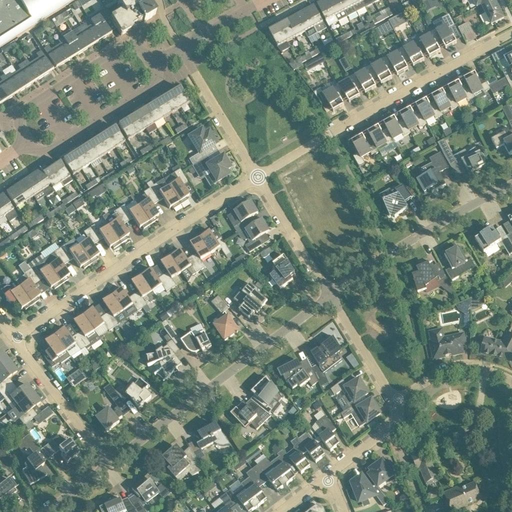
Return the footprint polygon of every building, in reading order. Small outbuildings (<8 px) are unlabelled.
[(0,0),(0,48),(51,15),(75,0),(0,0)] [(115,27),(121,36),(132,29),(131,27),(143,20),(144,22),(155,15),(148,4),(147,5),(143,0),(116,0),(104,8),(105,9),(106,10),(119,3),(121,7),(126,17),(114,24),(115,27)] [(327,0),(324,2),(318,5),(322,14),(329,27),(338,22),(327,0)] [(338,0),(327,0),(338,22),(347,17),(338,0)] [(349,0),(338,0),(347,17),(356,13),(349,0)] [(361,0),(349,0),(356,13),(366,8),(362,2),(361,0)] [(403,5),(405,9),(414,4),(412,0),(403,5)] [(491,25),(504,19),(494,0),(491,0),(481,5),(491,25)] [(315,7),(308,10),(305,12),(317,34),(326,29),(315,7)] [(383,20),(393,15),(389,8),(380,13),(383,20)] [(109,31),(115,27),(114,24),(106,10),(105,9),(89,19),(92,25),(100,37),(102,40),(111,35),(109,31)] [(305,12),(302,13),(296,16),(305,32),(309,38),(317,34),(305,12)] [(375,25),(383,20),(380,13),(371,17),(374,23),(375,25)] [(65,22),(60,15),(54,19),(58,26),(65,22)] [(446,27),(437,32),(439,37),(446,49),(457,43),(454,37),(452,38),(448,30),(455,26),(449,15),(442,19),(446,27)] [(296,16),(291,20),(287,21),(296,37),(305,32),(296,16)] [(287,21),(284,23),(279,26),(287,42),(296,37),(287,21)] [(389,22),(383,25),(388,34),(394,30),(389,22)] [(473,30),(469,22),(458,28),(463,35),(464,35),(473,30)] [(376,27),(375,25),(374,23),(364,28),(367,32),(376,27)] [(92,25),(88,28),(85,24),(81,27),(93,46),(102,40),(100,37),(92,25)] [(35,37),(45,31),(42,26),(32,33),(35,37)] [(269,31),(272,35),(272,36),(270,37),(278,47),(281,52),(290,48),(287,42),(279,26),(269,31)] [(76,30),(79,34),(74,36),(82,49),(84,52),(93,46),(81,27),(76,30)] [(356,33),(357,34),(358,37),(367,32),(364,28),(356,33)] [(70,30),(61,36),(62,38),(72,54),(74,58),(84,52),(82,49),(74,36),(70,30)] [(357,34),(356,33),(355,30),(345,35),(347,39),(357,34)] [(430,36),(421,41),(427,52),(426,52),(430,58),(441,52),(437,46),(436,46),(433,40),(439,37),(437,32),(436,30),(428,34),(430,36)] [(347,39),(345,35),(336,40),(338,44),(347,39)] [(58,41),(60,45),(56,48),(63,60),(65,63),(74,58),(72,54),(62,38),(58,41)] [(413,45),(405,49),(405,50),(411,61),(410,61),(413,67),(425,61),(421,55),(426,52),(427,52),(421,41),(420,38),(412,42),(413,45)] [(324,46),(326,50),(335,45),(333,41),(324,46)] [(14,42),(9,44),(14,50),(18,47),(14,42)] [(315,51),(317,55),(326,50),(324,46),(315,51)] [(56,48),(51,51),(49,47),(44,50),(56,69),(65,63),(63,60),(56,48)] [(397,54),(389,58),(388,59),(391,63),(397,76),(408,69),(405,64),(410,61),(411,61),(405,50),(405,49),(403,47),(396,51),(397,54)] [(495,63),(504,59),(509,68),(502,72),(506,78),(511,74),(511,54),(508,56),(504,49),(492,56),(495,63)] [(306,56),(308,60),(317,55),(315,51),(306,56)] [(41,52),(36,55),(39,59),(34,61),(44,77),(53,71),(47,61),(41,52)] [(323,56),(305,66),(308,71),(326,62),(323,56)] [(381,63),(372,67),(372,68),(375,72),(374,72),(381,85),(392,78),(389,72),(388,73),(384,67),(391,63),(388,59),(389,58),(387,56),(380,60),(381,63)] [(299,59),(289,65),(294,71),(303,66),(302,63),(302,64),(299,59)] [(34,61),(29,64),(27,61),(23,64),(35,83),(44,77),(34,61)] [(18,67),(20,70),(16,73),(26,89),(35,83),(23,64),(18,67)] [(365,72),(356,77),(360,83),(359,83),(365,94),(376,87),(373,81),(371,82),(368,76),(374,72),(375,72),(372,68),(372,67),(371,65),(364,69),(365,72)] [(16,73),(11,76),(9,73),(4,76),(17,94),(26,89),(16,73)] [(475,73),(464,79),(466,82),(467,85),(469,88),(471,91),(475,98),(477,101),(486,96),(484,93),(490,90),(489,86),(487,82),(483,76),(478,79),(475,73)] [(349,81),(340,86),(343,90),(342,90),(349,103),(360,96),(357,90),(355,91),(353,87),(359,83),(360,83),(356,77),(355,74),(347,78),(349,81)] [(0,78),(2,82),(0,83),(0,88),(8,100),(17,94),(4,76),(0,78)] [(459,82),(448,88),(449,90),(451,94),(453,96),(455,100),(457,104),(458,104),(466,100),(468,102),(475,98),(471,91),(469,88),(467,85),(462,88),(461,85),(459,82)] [(321,89),(314,93),(320,103),(326,100),(333,112),(344,106),(341,100),(339,100),(336,94),(342,90),(343,90),(340,86),(339,83),(331,88),(333,90),(324,95),(321,89)] [(180,88),(177,90),(171,93),(180,109),(189,103),(181,89),(180,88)] [(443,90),(432,97),(433,100),(435,103),(437,105),(439,109),(441,113),(442,113),(450,108),(452,111),(459,107),(458,104),(457,104),(455,100),(453,96),(451,94),(446,97),(444,93),(443,90)] [(171,93),(165,97),(162,99),(171,114),(180,109),(171,93)] [(162,99),(159,100),(153,104),(162,119),(171,114),(162,99)] [(427,99),(416,105),(417,108),(419,111),(425,122),(426,122),(434,117),(436,120),(443,115),(442,113),(441,113),(439,109),(437,105),(435,103),(430,106),(428,102),(427,99)] [(153,104),(148,107),(144,109),(154,125),(162,119),(153,104)] [(508,106),(502,109),(502,110),(509,123),(511,128),(511,112),(509,106),(508,106)] [(411,108),(400,114),(401,118),(403,120),(409,131),(410,131),(418,126),(420,129),(427,124),(426,122),(425,122),(419,111),(414,114),(412,111),(411,108)] [(144,109),(142,111),(135,115),(145,130),(154,125),(144,109)] [(135,115),(130,118),(127,120),(136,135),(145,130),(135,115)] [(395,117),(384,123),(385,126),(387,129),(393,140),(394,140),(395,142),(403,138),(411,133),(410,131),(409,131),(403,120),(398,123),(395,117)] [(127,120),(124,122),(118,125),(127,141),(136,135),(127,120)] [(379,126),(368,133),(369,135),(371,138),(377,149),(378,149),(379,151),(391,144),(394,149),(397,148),(395,143),(395,142),(394,140),(393,140),(387,129),(382,132),(379,126)] [(115,127),(109,131),(106,133),(116,148),(125,142),(115,127)] [(501,135),(492,140),(492,141),(497,150),(504,146),(509,156),(511,154),(511,135),(510,131),(508,128),(499,133),(501,135)] [(450,130),(444,133),(447,138),(453,135),(450,130)] [(193,136),(189,138),(199,154),(189,160),(193,166),(208,157),(204,152),(216,144),(209,132),(204,135),(201,131),(193,136)] [(106,133),(103,135),(98,138),(107,154),(116,148),(106,133)] [(363,135),(352,142),(353,145),(357,150),(359,154),(353,157),(359,167),(365,164),(362,158),(370,153),(372,156),(379,151),(378,149),(377,149),(371,138),(366,141),(363,135)] [(98,138),(92,142),(89,144),(98,159),(107,154),(98,138)] [(89,144),(86,146),(80,149),(90,165),(98,159),(89,144)] [(449,148),(442,152),(447,160),(451,167),(457,164),(453,157),(449,148)] [(466,150),(458,154),(461,161),(468,172),(469,174),(475,172),(480,170),(480,169),(486,166),(485,165),(485,164),(485,163),(485,162),(485,161),(485,160),(485,159),(484,158),(484,157),(483,156),(482,155),(481,155),(480,153),(480,152),(478,154),(475,148),(468,154),(466,150)] [(80,149),(75,153),(71,155),(81,170),(90,165),(80,149)] [(429,172),(422,176),(423,178),(417,181),(420,185),(425,194),(430,191),(432,194),(446,186),(439,174),(449,168),(444,160),(440,153),(429,159),(436,171),(430,174),(429,172)] [(71,155),(69,157),(63,160),(73,176),(81,170),(71,155)] [(211,163),(208,157),(193,166),(193,167),(196,172),(197,173),(207,167),(212,175),(205,178),(210,186),(229,175),(226,171),(230,168),(228,165),(229,163),(227,160),(225,159),(223,156),(211,163)] [(60,162),(51,168),(61,183),(63,186),(72,180),(60,162)] [(51,168),(43,174),(50,186),(54,192),(63,186),(61,183),(51,168)] [(43,174),(41,170),(32,176),(42,191),(46,197),(54,192),(50,186),(43,174)] [(174,173),(178,180),(169,186),(181,205),(188,201),(186,198),(189,196),(183,188),(183,187),(188,183),(180,170),(179,170),(174,173)] [(32,176),(29,178),(23,182),(33,197),(42,191),(32,176)] [(154,185),(151,181),(146,184),(149,189),(158,203),(163,199),(169,209),(172,207),(173,210),(181,205),(169,186),(164,190),(155,184),(154,185)] [(23,182),(18,185),(15,187),(25,202),(33,197),(23,182)] [(403,186),(391,193),(393,197),(383,201),(390,216),(393,215),(395,218),(408,208),(405,204),(411,199),(403,186)] [(15,187),(12,189),(6,193),(16,208),(25,202),(15,187)] [(143,193),(148,200),(138,206),(151,225),(158,220),(156,217),(159,216),(152,206),(158,203),(149,189),(143,193)] [(18,216),(3,195),(0,197),(0,209),(5,216),(9,222),(18,216)] [(73,200),(70,196),(64,200),(67,204),(73,200)] [(235,212),(242,223),(234,228),(239,235),(246,231),(250,228),(246,221),(258,214),(251,202),(235,212)] [(59,207),(54,210),(57,214),(62,211),(66,209),(63,204),(59,207)] [(138,206),(129,212),(124,206),(119,209),(128,223),(133,219),(139,229),(142,227),(143,230),(151,225),(138,206)] [(107,214),(102,217),(108,226),(121,245),(128,240),(126,237),(129,236),(123,226),(128,223),(119,209),(113,213),(114,214),(111,216),(107,214)] [(49,214),(47,210),(43,213),(48,220),(57,214),(54,210),(49,214)] [(39,223),(36,219),(27,225),(30,229),(39,223)] [(239,235),(241,238),(246,241),(247,240),(250,244),(245,246),(250,253),(262,246),(257,239),(269,232),(262,221),(250,228),(246,231),(239,235)] [(108,226),(99,232),(94,226),(89,229),(98,242),(103,239),(109,248),(112,247),(114,249),(121,245),(108,226)] [(16,233),(19,236),(27,231),(24,227),(16,233)] [(501,240),(492,228),(475,239),(484,253),(497,245),(500,249),(503,246),(510,256),(511,254),(511,244),(507,236),(501,240)] [(83,233),(88,240),(79,246),(91,265),(98,260),(97,257),(99,255),(93,246),(98,242),(89,229),(83,233)] [(38,235),(34,230),(28,235),(31,240),(38,235)] [(208,233),(206,230),(199,235),(211,254),(217,250),(218,252),(222,250),(226,257),(227,257),(231,254),(221,238),(216,241),(210,231),(208,233)] [(8,238),(11,242),(19,236),(16,233),(8,238)] [(191,244),(192,246),(197,254),(192,257),(201,270),(206,267),(201,260),(211,254),(199,235),(191,240),(193,242),(191,244)] [(10,243),(11,242),(8,238),(0,244),(0,245),(4,251),(12,245),(10,243)] [(64,246),(59,250),(68,263),(73,259),(74,260),(80,269),(82,267),(84,269),(91,265),(79,246),(74,239),(73,240),(74,240),(65,246),(64,246)] [(55,244),(40,254),(44,260),(62,285),(69,280),(67,277),(70,276),(69,275),(64,267),(63,266),(68,263),(59,250),(55,244)] [(448,254),(448,255),(445,257),(451,268),(446,271),(451,281),(475,268),(471,259),(467,261),(460,248),(456,250),(449,254),(448,254)] [(178,252),(177,250),(169,254),(182,273),(187,269),(193,276),(201,270),(192,257),(187,260),(181,250),(178,252)] [(161,263),(163,266),(168,273),(163,276),(172,289),(177,286),(172,279),(182,273),(169,254),(162,259),(164,262),(161,263)] [(284,257),(273,265),(278,271),(270,276),(280,290),(293,280),(291,278),(295,274),(284,257)] [(62,285),(44,260),(35,266),(29,270),(39,283),(44,280),(50,289),(53,287),(55,290),(62,285)] [(420,273),(412,276),(415,285),(418,294),(426,291),(426,293),(440,286),(441,287),(444,290),(448,293),(451,295),(454,293),(449,283),(445,274),(439,277),(434,267),(432,264),(433,264),(432,263),(418,270),(420,273)] [(148,269),(140,274),(153,293),(162,286),(166,291),(167,293),(172,289),(163,276),(158,279),(157,278),(152,270),(149,271),(148,269)] [(21,278),(25,284),(19,287),(32,305),(40,300),(38,298),(40,296),(34,287),(39,283),(29,270),(24,274),(25,276),(21,278)] [(157,299),(156,297),(140,274),(133,279),(135,281),(132,283),(139,292),(134,295),(143,309),(148,305),(146,303),(150,300),(152,303),(157,299)] [(511,275),(511,274),(501,283),(506,287),(511,281),(511,275)] [(214,278),(208,282),(212,288),(218,284),(214,278)] [(241,291),(234,300),(242,307),(239,311),(249,319),(255,312),(257,314),(268,302),(258,294),(260,292),(250,284),(243,293),(241,291)] [(16,302),(21,310),(24,308),(25,310),(32,305),(19,287),(10,294),(10,292),(4,296),(11,306),(16,302)] [(118,288),(111,293),(129,318),(138,312),(143,309),(134,295),(129,299),(128,297),(123,289),(120,291),(118,288)] [(104,298),(106,301),(103,302),(110,312),(105,315),(114,328),(117,326),(129,318),(111,293),(104,298)] [(212,302),(222,314),(229,308),(219,296),(212,302)] [(471,299),(471,307),(481,302),(474,297),(471,299)] [(471,299),(462,303),(464,306),(467,308),(471,309),(471,307),(471,299)] [(91,311),(90,308),(82,313),(95,331),(105,325),(109,332),(114,328),(105,315),(100,318),(94,309),(91,311)] [(77,321),(75,322),(81,332),(77,335),(86,348),(87,350),(91,347),(91,346),(90,343),(99,336),(95,331),(82,313),(75,318),(77,321)] [(239,332),(233,323),(229,316),(215,326),(225,341),(239,332)] [(164,323),(161,325),(169,335),(168,335),(169,337),(175,333),(166,321),(164,323)] [(61,328),(54,333),(57,338),(67,351),(71,358),(81,351),(86,348),(77,335),(72,338),(71,337),(65,329),(63,331),(61,328)] [(451,355),(462,353),(460,345),(465,344),(463,336),(443,340),(441,331),(431,334),(433,342),(431,343),(435,359),(451,355)] [(204,332),(194,337),(192,335),(182,343),(187,351),(188,352),(190,353),(191,354),(192,354),(193,354),(195,355),(196,355),(197,354),(198,354),(202,352),(203,354),(208,352),(207,350),(212,347),(204,332)] [(48,355),(45,358),(53,368),(60,363),(61,364),(71,358),(67,351),(57,338),(54,333),(47,338),(48,341),(46,342),(48,345),(51,350),(46,353),(48,355)] [(511,355),(511,354),(511,335),(508,333),(503,343),(485,339),(484,342),(481,342),(479,350),(482,350),(481,354),(505,360),(506,357),(511,355)] [(157,374),(155,375),(155,376),(157,375),(165,382),(173,372),(174,373),(177,369),(182,365),(176,357),(174,354),(179,350),(176,345),(168,335),(164,338),(168,343),(167,345),(168,347),(158,354),(147,356),(149,366),(148,366),(148,367),(154,365),(157,374)] [(319,350),(318,349),(311,354),(318,366),(312,369),(313,371),(318,382),(321,387),(329,383),(324,375),(335,367),(342,361),(338,354),(342,351),(334,337),(321,347),(322,348),(319,350)] [(0,370),(10,364),(3,355),(4,355),(3,354),(0,356),(0,370)] [(352,354),(346,358),(355,370),(361,365),(352,354)] [(283,367),(280,369),(279,369),(284,378),(287,384),(288,383),(293,390),(299,386),(300,388),(309,382),(312,387),(318,382),(313,371),(306,375),(303,371),(302,372),(296,361),(292,362),(287,365),(283,367)] [(10,364),(0,370),(0,382),(1,384),(0,384),(0,393),(1,395),(11,387),(6,381),(17,372),(16,372),(10,364)] [(82,375),(78,377),(70,383),(73,388),(85,380),(82,375)] [(269,415),(271,412),(274,414),(282,405),(279,403),(282,398),(268,379),(252,394),(261,401),(263,402),(259,407),(260,407),(269,415)] [(334,396),(342,391),(346,396),(343,398),(349,408),(357,402),(360,400),(368,394),(364,387),(365,386),(362,380),(360,381),(359,380),(351,385),(347,387),(343,380),(331,390),(334,395),(334,396)] [(129,392),(122,387),(115,391),(117,394),(124,403),(131,397),(136,401),(134,402),(138,408),(150,399),(151,398),(151,397),(151,396),(151,395),(151,394),(150,394),(150,393),(146,390),(149,386),(142,381),(136,387),(134,386),(129,392)] [(110,384),(104,389),(111,398),(117,394),(115,391),(110,384)] [(4,400),(6,401),(9,405),(14,401),(18,406),(33,394),(27,386),(27,385),(16,394),(11,387),(1,395),(4,400)] [(33,394),(18,406),(12,410),(22,423),(24,425),(24,426),(29,422),(34,418),(29,411),(40,403),(40,402),(40,403),(33,394)] [(341,414),(344,419),(351,414),(359,427),(366,423),(367,424),(380,414),(376,407),(378,406),(374,400),(373,401),(372,400),(363,405),(360,407),(357,402),(349,408),(341,414)] [(251,410),(244,403),(232,415),(246,430),(253,422),(259,428),(271,417),(269,415),(260,407),(254,413),(251,410)] [(107,432),(120,423),(119,421),(123,418),(118,412),(114,415),(109,409),(101,415),(100,413),(95,417),(107,432)] [(336,430),(325,416),(316,423),(324,434),(319,437),(322,441),(331,452),(331,451),(340,445),(331,434),(336,430)] [(29,422),(24,426),(28,431),(33,427),(29,422)] [(199,434),(204,441),(197,444),(200,448),(193,453),(201,467),(207,463),(204,449),(216,443),(220,445),(224,446),(229,445),(222,434),(216,426),(199,434)] [(286,427),(281,430),(285,435),(290,431),(286,427)] [(322,441),(319,437),(312,428),(307,432),(314,442),(305,449),(307,452),(316,463),(317,463),(316,463),(325,456),(317,445),(322,441)] [(24,431),(19,434),(35,456),(36,455),(42,463),(46,460),(24,431)] [(52,457),(59,451),(62,455),(61,456),(67,464),(68,464),(67,463),(79,454),(75,449),(77,447),(72,440),(70,441),(69,441),(63,446),(57,438),(45,447),(52,457)] [(291,442),(294,447),(294,450),(286,455),(293,463),(301,475),(302,474),(310,467),(302,456),(307,452),(305,449),(301,445),(296,438),(291,442)] [(0,463),(3,467),(9,462),(1,444),(0,444),(0,463)] [(277,455),(279,457),(270,463),(287,486),(287,485),(296,478),(287,467),(293,463),(286,455),(278,444),(275,447),(273,449),(273,451),(274,454),(276,456),(277,455)] [(47,461),(52,457),(45,447),(40,451),(47,461)] [(168,455),(163,458),(171,467),(168,470),(176,479),(183,472),(186,475),(189,473),(192,477),(203,470),(201,467),(193,453),(188,456),(186,457),(177,447),(168,455)] [(257,447),(243,458),(247,462),(252,458),(253,459),(261,453),(257,447)] [(415,456),(416,459),(418,465),(426,483),(438,478),(426,451),(415,456)] [(18,462),(18,464),(19,467),(22,472),(30,486),(46,478),(41,468),(44,465),(42,463),(36,455),(35,456),(31,459),(29,456),(26,455),(24,456),(21,457),(19,459),(18,462)] [(270,463),(270,464),(266,460),(253,470),(264,485),(269,481),(278,492),(286,485),(287,486),(270,463)] [(371,472),(372,473),(369,475),(375,483),(375,484),(378,487),(393,477),(395,481),(400,479),(396,469),(390,473),(382,461),(379,464),(378,463),(373,467),(373,468),(372,469),(373,470),(371,472)] [(241,485),(242,486),(247,493),(258,508),(259,507),(258,507),(267,500),(259,489),(264,485),(253,470),(247,474),(250,478),(241,485)] [(149,476),(133,491),(134,492),(134,493),(139,498),(142,496),(147,503),(158,495),(163,500),(170,494),(160,486),(156,490),(153,486),(156,483),(155,483),(149,476)] [(353,493),(356,501),(358,500),(359,503),(376,497),(384,507),(389,503),(378,487),(375,484),(370,487),(362,476),(352,484),(355,493),(353,493)] [(0,487),(0,500),(1,503),(16,493),(14,490),(16,488),(9,480),(0,487)] [(212,482),(207,486),(211,491),(216,487),(212,482)] [(461,490),(460,487),(444,494),(451,511),(482,499),(475,484),(461,490)] [(241,503),(247,511),(251,511),(258,507),(258,508),(247,493),(242,486),(233,493),(231,490),(226,494),(229,499),(235,507),(241,503)] [(435,491),(427,495),(429,500),(438,496),(435,491)] [(229,499),(226,494),(220,499),(224,503),(227,508),(230,511),(235,507),(229,499)] [(106,506),(100,509),(101,511),(126,511),(122,501),(121,499),(119,500),(117,498),(112,502),(111,500),(107,503),(108,504),(106,506)] [(134,507),(136,510),(136,511),(146,511),(142,506),(140,503),(134,507)] [(230,511),(227,508),(224,503),(215,510),(216,511),(230,511)]
